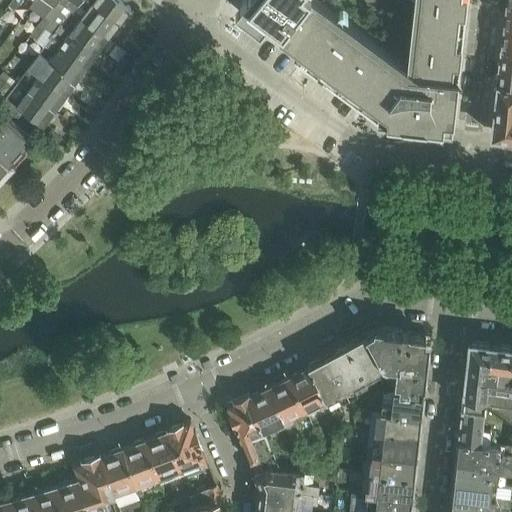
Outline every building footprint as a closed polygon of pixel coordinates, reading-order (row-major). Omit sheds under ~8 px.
[(33,0),(11,0),(3,12),(10,17),(18,5),(19,6),(23,0),(32,0),(33,1),(33,0)] [(29,7),(43,17),(55,0),(33,0),(33,1),(29,7)] [(39,38),(47,44),(52,38),(62,24),(72,10),(74,8),(79,0),(55,0),(43,17),(31,34),(38,39),(39,38)] [(94,0),(93,1),(121,22),(131,8),(120,0),(94,0)] [(242,2),(242,3),(242,4),(243,5),(243,6),(244,7),(244,8),(245,8),(250,12),(247,17),(260,28),(264,23),(276,32),(279,34),(304,0),(242,0),(242,1),(242,2)] [(304,0),(279,34),(299,49),(295,53),(297,54),(378,114),(377,120),(450,128),(452,128),(453,118),(466,0),(420,0),(412,72),(412,73),(409,73),(328,13),(331,8),(330,7),(321,0),(304,0)] [(82,17),(109,37),(121,22),(93,1),(82,17)] [(62,24),(99,51),(109,37),(82,17),(72,10),(62,24)] [(52,38),(88,66),(99,51),(62,24),(52,38)] [(502,47),(511,48),(511,28),(504,27),(502,47)] [(55,53),(49,60),(77,81),(88,66),(52,38),(47,44),(46,46),(55,53)] [(511,48),(502,47),(498,82),(511,83),(511,48)] [(29,68),(66,95),(77,81),(49,60),(40,53),(29,68)] [(29,68),(19,81),(56,109),(66,95),(29,68)] [(0,72),(0,84),(15,86),(16,74),(0,72)] [(56,109),(19,81),(16,86),(4,101),(17,112),(20,107),(44,124),(56,109)] [(498,134),(509,136),(511,117),(511,116),(511,83),(498,82),(493,127),(498,134)] [(0,182),(36,142),(0,109),(0,182)] [(394,383),(394,387),(423,390),(428,340),(428,334),(376,327),(367,332),(388,372),(394,383)] [(347,342),(366,377),(378,370),(381,376),(388,372),(367,332),(347,342)] [(506,409),(511,353),(511,345),(475,341),(469,345),(462,403),(485,406),(506,409)] [(347,342),(329,352),(351,393),(358,389),(355,383),(366,377),(347,342)] [(329,352),(309,363),(329,399),(331,403),(351,393),(329,352)] [(290,374),(308,410),(312,417),(312,418),(315,418),(318,418),(321,416),(323,414),(324,411),(330,408),(327,401),(329,399),(309,363),(308,364),(308,365),(290,374)] [(271,384),(287,419),(308,410),(290,374),(271,384)] [(287,419),(271,384),(251,394),(265,429),(287,419)] [(423,390),(394,387),(392,401),(383,400),(382,409),(421,413),(423,390)] [(237,426),(255,471),(266,467),(281,468),(273,450),(259,456),(251,435),(265,429),(251,394),(250,393),(227,403),(236,427),(237,426)] [(485,406),(462,403),(458,439),(490,442),(491,430),(482,429),(485,406)] [(376,429),(419,434),(421,413),(382,409),(378,408),(376,429)] [(167,428),(184,468),(198,461),(202,469),(210,465),(206,458),(201,444),(202,444),(192,418),(167,428)] [(184,468),(167,428),(167,430),(165,430),(163,430),(156,433),(154,435),(146,438),(160,478),(184,468)] [(373,450),(417,455),(419,434),(376,429),(373,450)] [(124,445),(139,488),(160,478),(146,438),(144,439),(140,438),(134,441),(132,443),(124,445)] [(456,459),(511,465),(511,456),(499,455),(500,444),(490,442),(458,439),(456,459)] [(102,454),(116,496),(139,488),(124,445),(121,446),(118,446),(111,449),(110,451),(102,454)] [(373,450),(371,470),(414,475),(417,455),(373,450)] [(75,469),(78,477),(89,511),(92,511),(98,510),(96,503),(116,496),(102,454),(101,454),(101,453),(81,460),(83,467),(75,469)] [(511,465),(456,459),(454,479),(496,483),(498,473),(511,474),(511,465)] [(259,486),(318,492),(319,484),(304,482),(305,471),(281,468),(266,467),(255,471),(259,480),(259,486)] [(369,491),(412,496),(414,475),(371,470),(369,491)] [(57,484),(56,484),(64,511),(89,511),(78,477),(69,480),(67,479),(59,482),(57,484)] [(496,483),(454,479),(452,499),(510,506),(511,497),(495,495),(496,483)] [(191,494),(194,503),(201,502),(218,502),(219,489),(217,483),(191,494)] [(64,511),(56,484),(53,485),(51,484),(43,487),(41,489),(34,491),(39,511),(64,511)] [(258,506),(301,510),(302,499),(317,501),(318,492),(259,486),(259,495),(258,506)] [(10,498),(14,511),(39,511),(34,491),(24,494),(21,493),(13,495),(11,498),(10,498)] [(410,511),(412,496),(369,491),(366,511),(369,511),(410,511)] [(0,511),(14,511),(10,498),(8,498),(5,497),(0,498),(0,511)] [(450,511),(509,511),(510,506),(452,499),(450,511)] [(186,511),(216,511),(218,502),(201,502),(194,503),(187,506),(186,511)]
